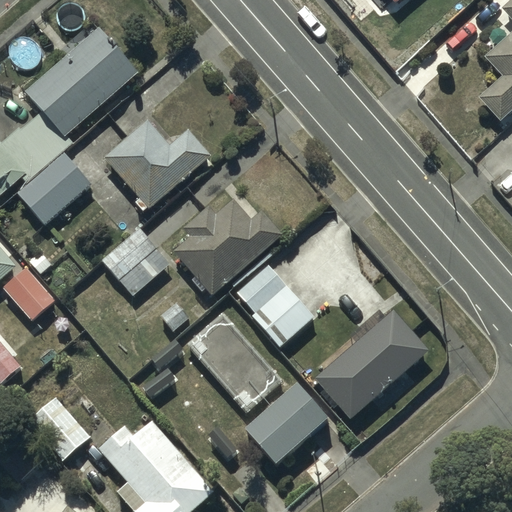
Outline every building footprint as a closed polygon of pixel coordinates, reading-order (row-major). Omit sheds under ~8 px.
[(511,111),(511,0),(500,12),(511,25),(511,33),(483,59),(503,81),(481,100),(501,122),(511,111)] [(100,31),(25,93),(41,113),(1,147),(0,146),(0,199),(22,180),(27,186),(74,146),(67,137),(138,77),(100,31)] [(148,124),(105,161),(140,201),(135,205),(144,215),(210,158),(189,133),(170,149),(148,124)] [(45,228),(91,187),(63,156),(18,198),(45,228)] [(190,240),(174,254),(213,300),(231,285),(234,289),(275,254),(272,250),(284,240),(263,215),(253,224),(233,202),(217,216),(211,209),(184,233),(190,240)] [(139,231),(102,263),(134,300),(170,268),(139,231)] [(0,283),(16,269),(0,250),(0,283)] [(270,268),(238,296),(255,316),(252,319),(279,350),(314,320),(270,268)] [(4,291),(32,323),(55,304),(27,271),(4,291)] [(102,310),(103,310),(104,311),(105,311),(106,311),(107,311),(108,311),(109,311),(110,310),(112,310),(113,310),(114,309),(114,308),(115,308),(116,307),(117,306),(118,305),(118,304),(119,303),(119,302),(119,301),(119,300),(120,299),(120,298),(119,296),(119,295),(119,294),(119,293),(118,292),(118,291),(117,290),(116,289),(115,289),(115,288),(114,287),(113,287),(112,286),(111,286),(110,286),(108,285),(107,285),(106,285),(105,285),(104,286),(103,286),(102,286),(101,287),(100,287),(99,288),(98,289),(97,289),(96,290),(96,291),(95,292),(95,293),(94,294),(94,295),(94,296),(94,297),(94,299),(94,300),(94,301),(94,302),(95,303),(95,304),(96,305),(96,306),(97,307),(98,308),(99,308),(100,309),(101,310),(102,310)] [(160,319),(173,334),(190,320),(176,305),(160,319)] [(430,350),(394,309),(315,378),(351,419),(430,350)] [(223,316),(188,347),(248,415),(283,384),(223,316)] [(0,343),(0,387),(22,369),(0,343)] [(246,430),(277,468),(329,424),(298,387),(246,430)] [(30,424),(63,463),(89,441),(57,402),(30,424)] [(128,486),(118,494),(132,511),(194,511),(214,495),(152,423),(133,439),(125,430),(99,452),(128,486)] [(0,452),(0,466),(18,485),(48,457),(23,431),(0,452)]
